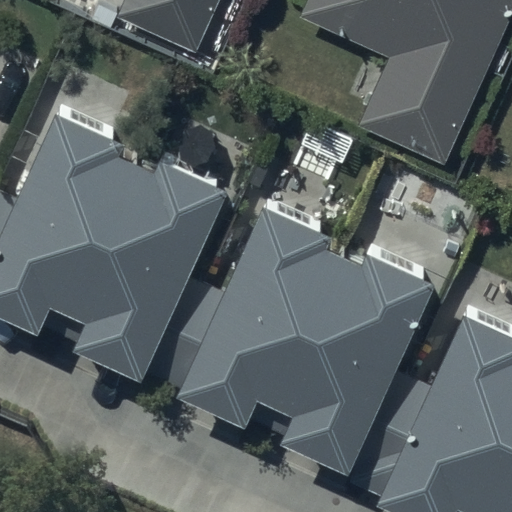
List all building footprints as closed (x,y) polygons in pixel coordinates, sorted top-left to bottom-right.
[(125,0),(194,31),(208,0),(125,0)] [(355,109),(445,149),(511,2),(511,0),(298,0),(298,1),(386,41),(355,109)] [(0,288),(58,314),(141,129),(119,119),(124,108),(59,80),(14,181),(0,174),(0,288)] [(165,360),(207,266),(185,256),(230,154),(164,125),(158,137),(141,129),(58,314),(165,360)] [(260,405),(346,221),(329,214),(334,202),(265,170),(219,271),(207,266),(165,360),(260,405)] [(362,452),(405,360),(389,352),(437,249),(371,219),(366,230),(346,221),(260,405),(362,452)] [(462,511),(465,511),(511,405),(511,298),(470,279),(428,369),(405,360),(362,452),(356,467),(462,511)] [(511,511),(511,405),(465,511),(511,511)]
